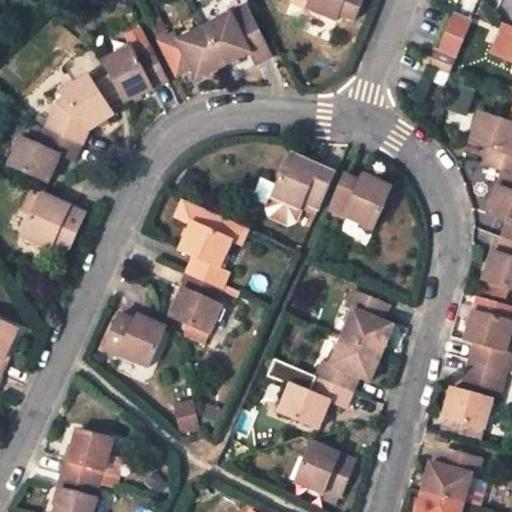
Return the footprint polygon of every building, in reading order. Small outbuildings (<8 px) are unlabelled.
[(353,22),(363,0),(311,0),(308,8),(336,21),(339,15),(353,22)] [(240,27),(232,12),(206,26),(226,66),(251,54),(257,65),(273,56),(255,21),(240,27)] [(457,58),(473,21),(456,14),(440,51),(436,49),(429,65),(450,73),(457,58)] [(169,35),(160,17),(151,21),(160,40),(169,35)] [(511,60),(511,26),(506,24),(493,53),(511,60)] [(206,26),(176,39),(173,33),(169,35),(160,40),(179,76),(192,69),(197,79),(226,66),(206,26)] [(136,53),(132,47),(106,60),(125,101),(169,81),(152,46),(136,53)] [(64,92),(68,98),(58,105),(47,128),(83,145),(90,131),(114,114),(90,76),(64,92)] [(511,123),(482,113),(472,141),(489,147),(483,163),(503,170),(511,172),(511,123)] [(39,144),(23,138),(11,164),(50,183),(63,155),(76,161),(83,145),(47,128),(39,144)] [(336,173),(293,153),(274,198),(269,209),(272,217),(290,225),(298,221),(303,209),(306,202),(321,208),(336,173)] [(511,172),(503,170),(489,215),(508,222),(511,223),(511,172)] [(342,215),(374,229),(393,188),(364,174),(361,181),(349,175),(333,211),(342,215)] [(44,193),(23,236),(53,251),(56,244),(70,250),(88,214),(44,193)] [(192,224),(181,249),(196,256),(189,271),(225,286),(232,271),(222,267),(234,239),(242,243),(249,228),(184,199),(176,218),(192,224)] [(306,202),(303,209),(318,215),(321,208),(306,202)] [(329,220),(338,224),(342,215),(333,211),(329,220)] [(511,223),(508,222),(503,236),(511,238),(511,223)] [(494,251),(484,280),(490,282),(508,289),(511,290),(511,238),(503,236),(498,252),(494,251)] [(185,287),(173,315),(212,332),(224,304),(219,302),(225,286),(189,271),(183,286),(185,287)] [(490,282),(487,291),(506,298),(508,289),(490,282)] [(353,290),(347,306),(353,308),(341,335),(385,353),(396,325),(384,320),(391,306),(353,290)] [(511,321),(475,310),(466,341),(475,343),(470,360),(509,371),(511,358),(511,353),(509,353),(511,341),(511,321)] [(121,315),(105,351),(118,357),(119,355),(149,368),(166,327),(163,325),(139,315),(136,321),(121,315)] [(19,329),(0,320),(0,373),(4,376),(10,362),(5,360),(11,345),(19,329)] [(362,378),(372,382),(385,353),(341,335),(330,363),(324,360),(317,376),(355,392),(362,378)] [(10,362),(17,348),(11,345),(5,360),(10,362)] [(462,390),(452,388),(444,416),(465,422),(485,428),(488,429),(496,400),(501,402),(509,371),(470,360),(462,390)] [(332,400),(349,408),(355,392),(317,376),(311,392),(332,400)] [(311,392),(291,384),(279,412),(320,429),(332,400),(311,392)] [(194,400),(176,404),(183,432),(200,428),(194,400)] [(485,428),(465,422),(462,434),(483,440),(485,428)] [(113,440),(81,430),(75,449),(71,464),(66,463),(62,474),(100,485),(113,440)] [(339,501),(340,502),(357,461),(313,442),(305,461),(295,480),(325,494),(339,501)] [(75,449),(70,448),(66,463),(71,464),(75,449)] [(424,492),(466,503),(495,511),(505,511),(511,491),(511,488),(479,479),(479,478),(484,459),(446,448),(441,465),(432,462),(424,492)] [(305,461),(292,456),(285,474),(295,480),(305,461)] [(60,487),(64,488),(60,502),(57,511),(92,511),(100,485),(62,474),(60,487)] [(60,487),(55,501),(60,502),(64,488),(60,487)] [(463,511),(466,503),(424,492),(417,511),(463,511)] [(325,494),(322,501),(336,507),(339,501),(325,494)]
